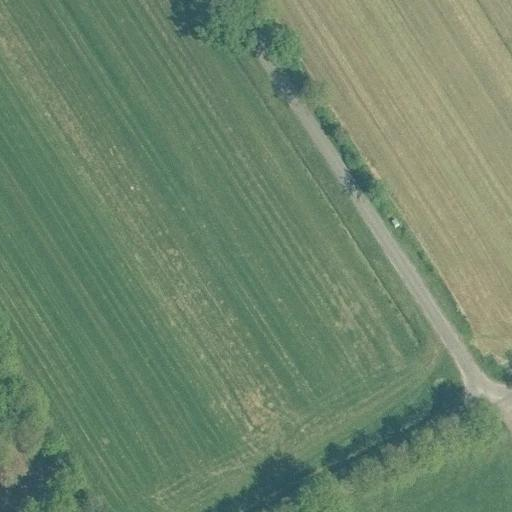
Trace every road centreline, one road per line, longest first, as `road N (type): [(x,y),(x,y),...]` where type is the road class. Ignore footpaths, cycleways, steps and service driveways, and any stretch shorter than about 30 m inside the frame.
road 1 (unclassified): [(490,403),(228,0)]
road 2 (unclassified): [(288,511),(490,403)]
